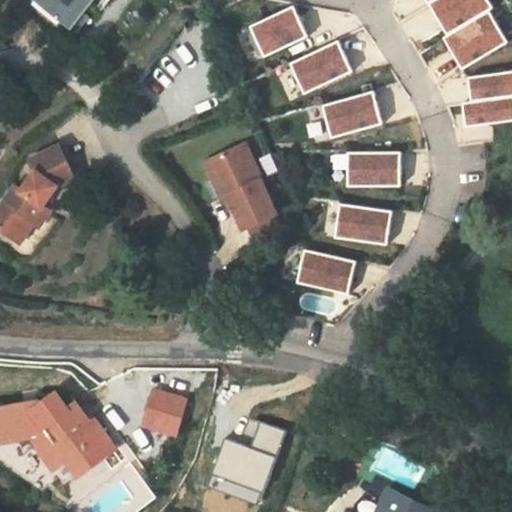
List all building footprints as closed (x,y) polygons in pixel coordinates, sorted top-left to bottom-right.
[(39,0),(76,27),(96,0),(39,0)] [(494,8),(489,0),(428,0),(439,18),(449,35),(490,11),(494,8)] [(293,6),(250,27),(264,56),(307,36),(300,21),(293,6)] [(449,35),(445,38),(453,51),(464,69),(509,42),(490,11),(449,35)] [(339,40),(292,61),(306,91),(353,70),(346,55),(339,40)] [(511,71),(470,77),(472,89),(473,101),(511,96),(511,71)] [(379,109),(374,92),(325,105),(333,135),(382,122),(379,109)] [(511,96),(473,101),(464,102),(466,116),(468,127),(511,121),(511,96)] [(263,180),(246,144),(206,162),(214,179),(223,174),(236,179),(240,190),(228,195),(243,231),(277,216),(261,181),(263,180)] [(23,191),(16,187),(0,210),(0,228),(8,234),(12,228),(25,237),(35,223),(40,227),(51,211),(43,206),(57,187),(73,179),(59,147),(29,161),(35,173),(23,191)] [(401,170),(401,153),(349,153),(349,185),(401,185),(401,170)] [(223,174),(214,179),(222,198),(228,195),(240,190),(236,179),(223,174)] [(390,230),(393,212),(342,204),(337,237),(388,244),(390,230)] [(12,228),(8,234),(21,243),(25,237),(12,228)] [(352,279),(356,262),(306,249),(298,281),(348,294),(352,279)] [(0,409),(0,435),(2,435),(3,442),(32,437),(68,486),(94,467),(117,450),(92,416),(87,419),(76,404),(68,410),(56,394),(41,405),(39,402),(0,409)] [(176,439),(186,405),(153,396),(143,430),(176,439)] [(225,439),(208,488),(260,507),(286,432),(260,423),(251,448),(225,439)] [(434,511),(391,490),(380,511),(434,511)]
